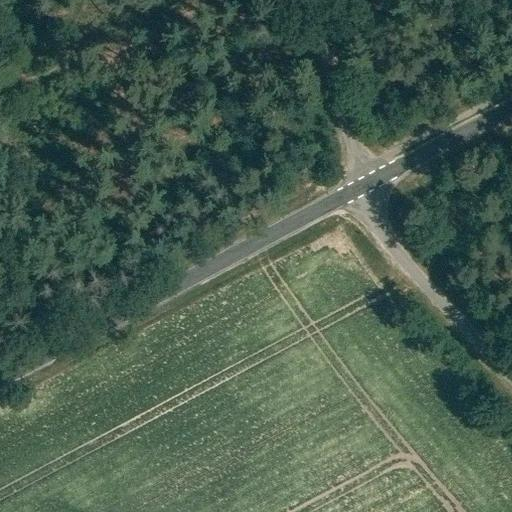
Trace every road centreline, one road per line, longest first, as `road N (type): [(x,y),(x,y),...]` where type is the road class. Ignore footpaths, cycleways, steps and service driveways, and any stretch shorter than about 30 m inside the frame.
road 1 (tertiary): [(0,377),(361,185)]
road 2 (unclassified): [(361,185),(388,240),(511,374)]
road 3 (unclassified): [(310,0),(361,185)]
road 4 (tertiary): [(361,185),(511,106)]
